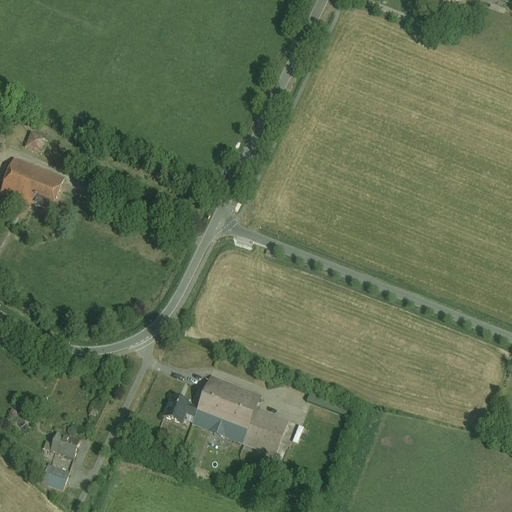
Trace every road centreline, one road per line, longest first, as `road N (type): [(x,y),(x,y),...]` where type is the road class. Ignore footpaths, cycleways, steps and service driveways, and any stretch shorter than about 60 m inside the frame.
road 1 (tertiary): [(216,222),(511,338)]
road 2 (secondary): [(216,222),(323,0)]
road 3 (unclassified): [(145,336),(146,362),(77,511)]
road 4 (tertiary): [(0,316),(66,350),(108,351),(145,336)]
road 5 (tertiary): [(145,336),(178,298),(216,222)]
